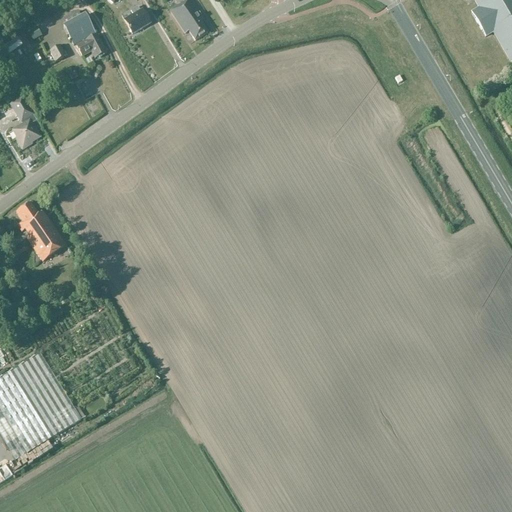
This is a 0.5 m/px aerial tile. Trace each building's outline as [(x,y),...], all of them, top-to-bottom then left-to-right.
[(195,42),(208,34),(202,24),(205,22),(190,0),(187,0),(169,12),(185,35),(189,33),(195,42)] [(511,65),(511,64),(511,0),(477,0),(475,2),(479,10),(472,14),(486,38),(493,33),(511,65)] [(132,36),(151,25),(143,11),(140,12),(138,8),(130,12),(133,16),(124,21),(132,36)] [(63,28),(73,47),(96,35),(85,16),(63,28)] [(29,36),(33,41),(41,36),(38,31),(29,36)] [(16,51),(26,40),(22,36),(12,47),(16,51)] [(95,60),(106,54),(97,36),(76,47),(82,58),(91,53),(95,60)] [(66,58),(60,48),(50,55),(56,64),(66,58)] [(71,80),(68,75),(62,79),(65,84),(71,80)] [(37,122),(29,109),(22,98),(10,105),(22,126),(12,132),(16,139),(16,140),(22,151),(31,146),(31,145),(40,139),(32,125),(37,122)] [(30,204),(16,214),(22,223),(17,226),(21,233),(25,231),(29,238),(26,240),(42,263),(66,247),(43,212),(38,216),(30,204)] [(16,259),(26,252),(22,247),(12,254),(16,259)] [(40,355),(7,376),(0,380),(0,437),(16,462),(85,419),(79,409),(75,412),(40,355)]
